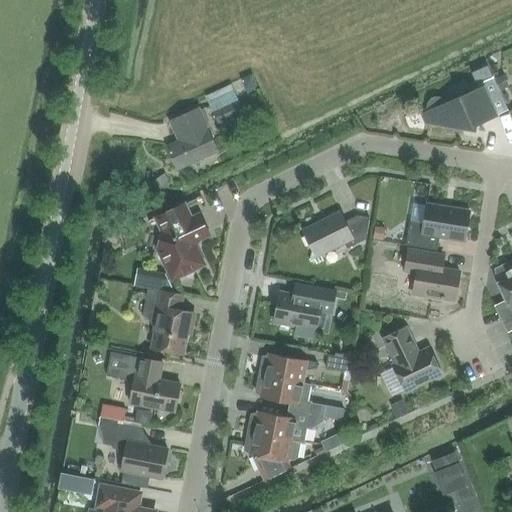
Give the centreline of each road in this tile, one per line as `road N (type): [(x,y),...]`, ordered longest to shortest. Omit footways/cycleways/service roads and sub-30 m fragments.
road 1 (residential): [(193,511),(243,203),(366,143),(496,164)]
road 2 (tertiary): [(2,511),(95,0)]
road 3 (residential): [(496,164),(464,330),(475,350)]
